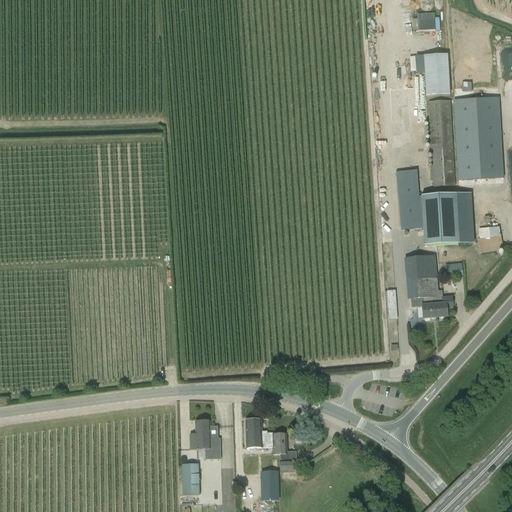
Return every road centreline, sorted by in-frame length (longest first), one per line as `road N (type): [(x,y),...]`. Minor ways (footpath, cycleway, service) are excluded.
road 1 (unknown): [(409,371),(383,90),(389,0)]
road 2 (tertiary): [(0,414),(212,389),(272,393),(338,413)]
road 3 (unclassified): [(511,270),(433,364),(357,380),(338,413)]
road 4 (primary): [(511,301),(388,440)]
